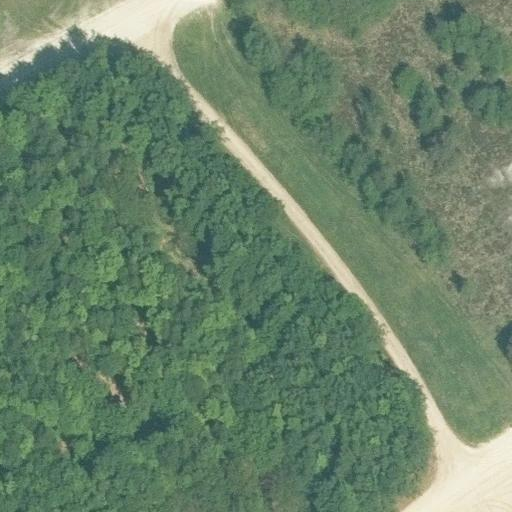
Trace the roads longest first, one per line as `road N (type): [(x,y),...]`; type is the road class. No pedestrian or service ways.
road 1 (track): [(126,21),(160,75),(284,205),(402,361),(473,487),(435,511)]
road 2 (track): [(166,0),(0,90)]
